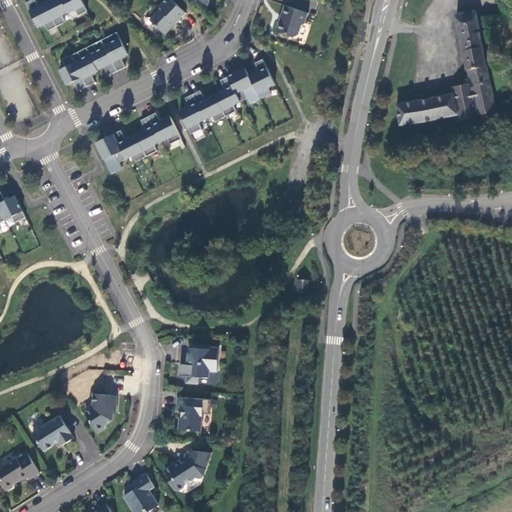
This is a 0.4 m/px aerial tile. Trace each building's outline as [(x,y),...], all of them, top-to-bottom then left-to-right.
[(35,0),(31,0),(26,3),(38,27),(45,24),(48,31),(66,22),(62,15),(75,9),(79,16),(87,11),(81,0),(51,0),(38,7),(35,0)] [(186,13),(172,0),(165,0),(159,8),(159,11),(154,17),(154,24),(165,35),(186,13)] [(308,13),(285,5),(281,15),(284,16),(282,21),(279,22),(277,29),(278,32),(289,36),(288,40),(304,45),(311,26),(305,24),(308,13)] [(454,93),(397,104),(401,127),(458,115),(460,121),(496,112),(476,12),(457,16),(470,83),(453,87),(454,93)] [(66,67),(60,70),(67,85),(74,82),(79,91),(96,83),(92,75),(99,71),(98,70),(104,67),(109,76),(126,67),(121,58),(128,54),(117,32),(108,37),(112,44),(105,47),(102,40),(93,45),(97,52),(90,55),(87,48),(78,52),(82,59),(75,62),(72,55),(63,60),(66,67)] [(191,109),(181,114),(191,134),(202,129),(199,123),(212,116),(215,122),(237,111),(234,105),(247,98),(250,104),(271,94),(268,88),(275,84),(263,59),(255,63),(261,74),(250,79),(245,68),(228,77),(220,81),(225,90),(205,100),(200,91),(186,98),(191,109)] [(96,143),(112,174),(122,169),(119,163),(126,159),(133,156),(136,162),(147,157),(157,151),(154,145),(168,138),(171,144),(182,139),(172,119),(161,124),(156,113),(141,120),(146,130),(126,140),(121,131),(114,134),(96,143)] [(336,120),(330,119),(327,128),(333,129),(336,120)] [(0,230),(2,230),(0,226),(0,223),(12,217),(15,223),(26,218),(15,196),(5,201),(0,192),(0,191),(0,230)] [(219,348),(188,345),(187,361),(190,361),(190,365),(180,364),(179,375),(187,376),(187,383),(199,384),(199,377),(209,378),(210,371),(217,372),(219,348)] [(116,410),(117,396),(94,394),(93,405),(95,407),(85,413),(98,433),(106,428),(107,425),(113,421),(114,410),(116,410)] [(211,400),(178,397),(177,406),(183,406),(182,412),(186,413),(186,418),(182,417),(180,417),(179,430),(201,432),(203,414),(203,408),(211,408),(211,400)] [(60,416),(33,433),(44,451),(59,442),(62,446),(74,438),(60,416)] [(202,459),(205,452),(189,451),(185,462),(182,463),(180,460),(165,470),(170,479),(169,482),(175,491),(178,491),(185,487),(185,484),(192,480),(193,477),(198,479),(204,476),(209,462),(202,459)] [(212,453),(205,452),(202,459),(209,462),(212,453)] [(17,458),(0,468),(0,477),(2,481),(2,484),(4,489),(8,490),(14,486),(14,483),(20,479),(23,480),(28,477),(30,479),(40,473),(28,453),(18,459),(17,458)] [(146,473),(133,482),(138,489),(133,492),(132,491),(124,496),(133,511),(143,511),(147,510),(149,511),(159,505),(150,490),(155,487),(146,473)]
